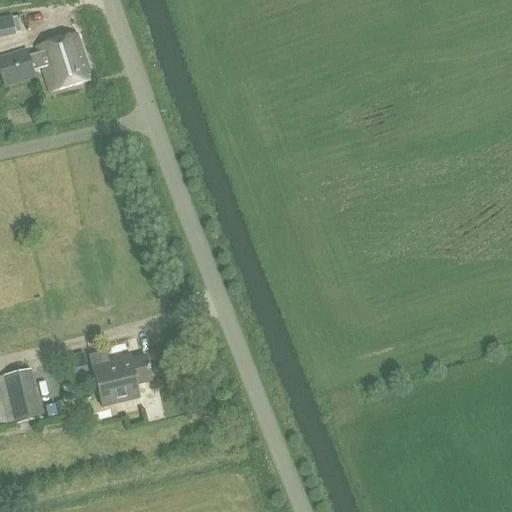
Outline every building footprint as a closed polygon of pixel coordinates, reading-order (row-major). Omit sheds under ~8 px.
[(11,21),(0,23),(0,39),(15,37),(11,21)] [(33,72),(43,69),(51,93),(63,90),(91,82),(76,36),(63,40),(37,48),(39,55),(29,58),(27,51),(0,59),(0,69),(5,87),(35,78),(33,72)] [(93,370),(102,408),(138,399),(135,387),(152,383),(145,357),(130,361),(129,357),(110,362),(106,348),(88,353),(93,370)] [(71,376),(87,372),(83,354),(67,358),(71,376)] [(31,370),(2,377),(15,426),(43,420),(31,370)] [(58,415),(67,413),(64,402),(55,405),(58,415)] [(141,421),(139,411),(127,414),(129,424),(141,421)]
